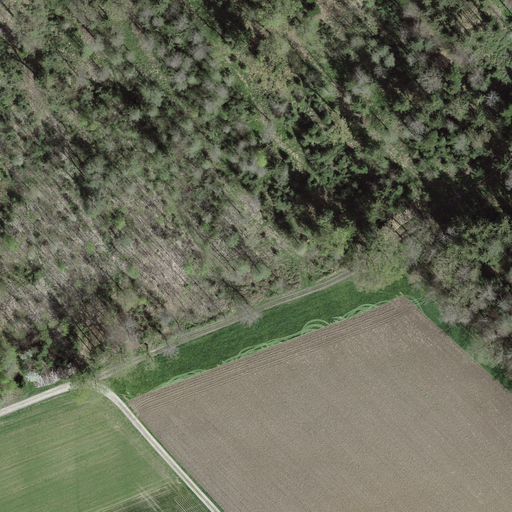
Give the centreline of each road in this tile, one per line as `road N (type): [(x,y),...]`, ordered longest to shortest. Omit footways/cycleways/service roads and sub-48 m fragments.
road 1 (track): [(511,363),(392,251),(80,387)]
road 2 (track): [(0,417),(80,387),(111,395),(218,511)]
road 3 (track): [(392,251),(511,160)]
